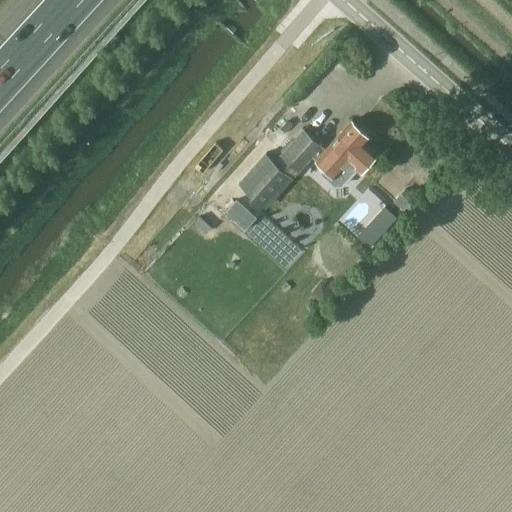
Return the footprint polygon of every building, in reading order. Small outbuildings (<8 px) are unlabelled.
[(253,0),(258,4),(261,2),(258,0),(231,0),(246,14),(248,11),(236,0),(253,0)] [(352,120),(327,148),(303,128),(282,151),(301,169),(313,156),(317,159),(326,167),(322,172),(336,185),(343,185),(358,168),(361,172),(378,153),(366,142),(371,137),(352,120)] [(286,170),(265,151),(238,182),(259,201),(286,170)] [(400,212),(408,203),(402,198),(394,207),(400,212)] [(255,218),(237,202),(229,211),(247,227),(255,218)]
